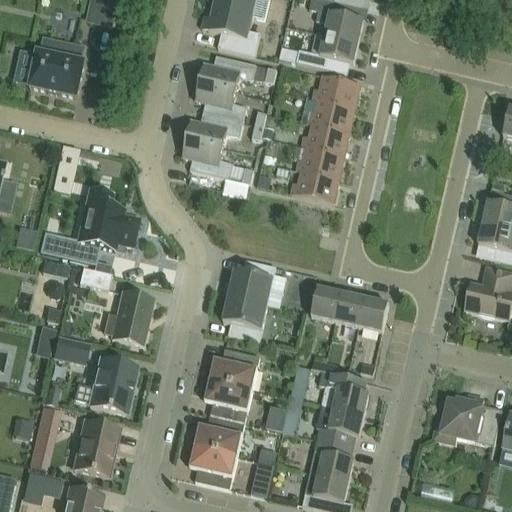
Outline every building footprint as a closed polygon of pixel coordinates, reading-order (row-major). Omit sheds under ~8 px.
[(111,0),(92,0),(87,25),(111,30),(117,1),(111,0)] [(215,0),(208,35),(221,38),(218,53),(255,62),(260,38),(249,36),(252,21),(264,24),(269,2),(258,0),(215,0)] [(353,0),(357,0),(368,2),(368,0),(312,0),(312,2),(351,11),(353,0)] [(328,27),(325,39),(358,47),(363,25),(349,22),(351,11),(312,2),(309,13),(318,15),(316,25),(328,27)] [(296,68),(335,76),(338,65),(353,69),(358,47),(325,39),(320,60),(299,55),(296,68)] [(37,56),(29,92),(77,102),(85,66),(81,65),(84,52),(44,43),(41,57),(37,56)] [(239,84),(265,87),(273,88),(277,75),(268,73),(216,61),(214,72),(204,70),(200,88),(236,96),(239,84)] [(317,105),(355,113),(361,89),(323,81),(319,94),(314,93),(312,104),(317,105)] [(203,118),(243,127),(246,113),(233,108),(236,96),(200,88),(195,106),(205,108),(203,118)] [(350,137),(355,113),(317,105),(314,118),(309,117),(306,128),(311,129),(312,128),(350,137)] [(503,141),(511,142),(511,113),(509,113),(503,141)] [(258,117),(255,130),(263,132),(266,119),(258,117)] [(187,144),(223,153),(226,140),(240,142),(243,127),(203,118),(201,129),(191,126),(187,144)] [(344,161),(350,137),(312,128),(311,129),(309,142),(304,140),(301,152),(306,153),(306,152),(344,161)] [(263,132),(255,130),(252,144),(260,145),(263,132)] [(234,169),(221,165),(223,153),(187,144),(183,162),(192,165),(190,176),(230,185),(234,169)] [(301,176),(339,185),(344,161),(306,152),(306,153),(303,165),(298,164),(296,175),(301,176)] [(245,173),(242,187),(250,189),(253,176),(245,173)] [(334,208),(339,185),(301,176),(298,189),(293,187),(291,199),(334,208)] [(504,198),(506,189),(493,186),(491,195),(504,198)] [(28,230),(44,232),(49,197),(33,195),(28,230)] [(488,206),(483,228),(511,234),(511,199),(509,199),(507,211),(488,206)] [(122,213),(87,205),(78,245),(44,238),(40,255),(94,268),(99,249),(113,252),(115,246),(131,250),(137,224),(121,220),(122,213)] [(511,234),(483,228),(478,250),(496,254),(494,265),(511,269),(511,234)] [(34,254),(37,235),(26,233),(25,240),(17,239),(15,251),(34,254)] [(228,300),(268,309),(277,271),(245,264),(243,276),(234,274),(228,300)] [(465,316),(509,326),(511,311),(511,297),(510,297),(511,290),(511,277),(486,272),(483,285),(484,286),(483,291),(471,288),(465,316)] [(82,273),(79,287),(79,288),(108,295),(111,280),(82,273)] [(318,293),(311,321),(335,326),(341,298),(318,293)] [(111,343),(142,350),(153,304),(122,296),(116,321),(108,319),(104,337),(112,339),(111,343)] [(341,298),(335,326),(359,332),(365,304),(341,298)] [(228,300),(222,326),(231,328),(229,340),(260,346),(268,309),(228,300)] [(389,309),(365,304),(359,332),(382,337),(389,309)] [(69,344),(101,347),(102,337),(70,334),(69,344)] [(54,362),(84,369),(89,350),(58,343),(54,362)] [(214,364),(209,385),(252,395),(257,373),(260,362),(244,358),(225,354),(222,366),(214,364)] [(89,410),(126,419),(137,372),(100,363),(89,410)] [(316,364),(313,373),(325,376),(327,367),(316,364)] [(327,367),(325,376),(336,378),(339,369),(327,367)] [(360,377),(373,380),(375,371),(362,369),(360,377)] [(310,373),(308,372),(297,370),(295,380),(306,382),(307,382),(310,373)] [(322,411),(364,420),(368,398),(362,397),(365,386),(322,376),(319,390),(327,392),(322,411)] [(212,408),(210,420),(244,428),(247,416),(252,395),(209,385),(205,407),(212,408)] [(457,442),(493,451),(502,415),(482,410),(484,404),(467,401),(466,407),(458,406),(457,408),(443,404),(434,443),(455,448),(457,442)] [(317,432),(320,433),(317,444),(352,452),(355,441),(359,442),(364,420),(322,411),(317,432)] [(506,436),(503,452),(511,453),(511,416),(511,417),(506,436)] [(242,440),(244,428),(210,420),(207,432),(199,430),(195,452),(237,461),(242,440)] [(294,438),(296,428),(284,425),(282,435),(293,438),(294,438)] [(84,426),(73,474),(108,481),(119,434),(84,426)] [(317,444),(310,478),(318,480),(349,486),(353,465),(349,464),(352,452),(317,444)] [(197,475),(195,486),(230,494),(237,461),(195,452),(190,473),(197,475)] [(438,483),(455,483),(455,472),(439,472),(438,483)] [(266,502),(270,481),(255,477),(250,498),(266,502)] [(0,478),(0,500),(10,503),(15,482),(0,478)] [(349,486),(318,480),(310,478),(302,511),(307,511),(330,511),(332,505),(344,508),(349,486)] [(68,491),(63,511),(100,511),(104,499),(68,491)] [(464,500),(463,507),(475,510),(478,497),(470,496),(464,500)]
